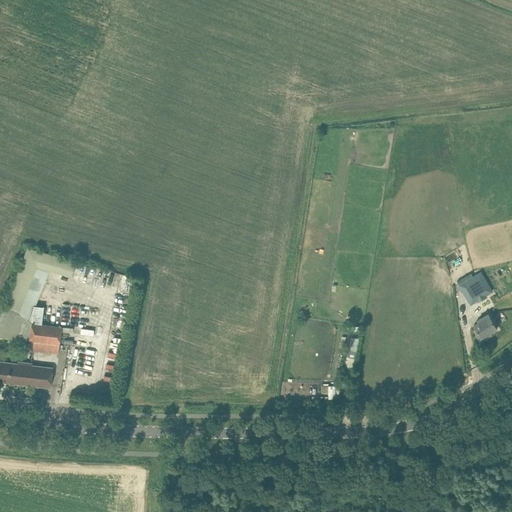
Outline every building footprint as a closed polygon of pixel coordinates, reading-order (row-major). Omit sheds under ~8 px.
[(26,247),(0,313),(0,336),(58,344),(60,326),(42,324),(44,307),(33,306),(34,301),(46,269),(70,276),(75,261),(26,247)] [(466,276),(457,281),(470,304),(477,300),(478,302),(486,297),(485,295),(482,289),(488,285),(481,272),(473,277),(472,275),(467,278),(466,276)] [(477,330),(475,332),(481,341),(490,336),(488,334),(497,329),(488,313),(477,320),(478,321),(473,324),(477,330)] [(0,361),(0,381),(49,387),(51,367),(31,365),(31,363),(23,362),(23,364),(2,362),(0,361)] [(320,391),(320,384),(307,383),(307,391),(320,391)] [(330,385),(329,397),(340,398),(340,385),(330,385)]
